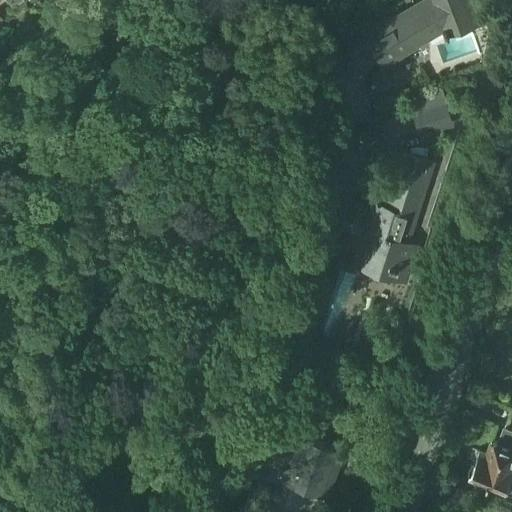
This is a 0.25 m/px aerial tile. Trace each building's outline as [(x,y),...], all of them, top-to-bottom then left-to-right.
[(24,0),(30,8),(41,0),(24,0)] [(483,64),(493,26),(485,8),(487,7),(484,0),(416,0),(365,31),(386,66),(416,48),(427,64),(425,66),(431,79),(480,64),(483,64)] [(444,87),(410,98),(418,125),(452,115),(444,87)] [(376,199),(356,263),(391,273),(393,266),(411,272),(420,242),(411,239),(436,160),(402,149),(385,202),(376,199)] [(254,419),(242,454),(299,473),(295,484),(330,495),(346,448),(306,435),(305,437),(254,419)] [(470,477),(506,490),(507,487),(511,489),(511,429),(504,426),(499,441),(490,438),(486,450),(480,448),(470,477)]
